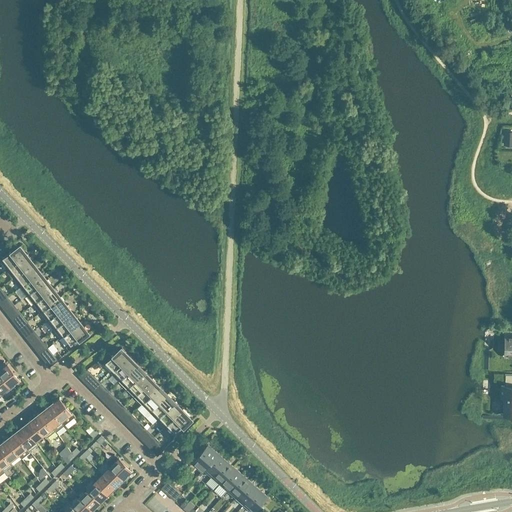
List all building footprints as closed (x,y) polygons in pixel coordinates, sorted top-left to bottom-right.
[(470,9),(482,5),(480,0),(469,4),(470,9)] [(0,261),(7,270),(27,254),(20,245),(6,254),(3,250),(0,251),(0,261)] [(13,278),(34,262),(27,254),(7,270),(13,278)] [(20,287),(40,271),(34,262),(13,278),(20,287)] [(27,295),(47,279),(40,271),(20,287),(27,295)] [(33,304),(54,288),(47,279),(27,295),(33,304)] [(40,312),(60,296),(54,288),(33,304),(40,312)] [(47,321),(67,305),(60,296),(40,312),(47,321)] [(6,311),(13,306),(11,302),(4,308),(6,311)] [(53,329),(74,313),(67,305),(47,321),(53,329)] [(9,314),(16,309),(13,306),(6,311),(9,314)] [(60,338),(80,322),(74,313),(53,329),(60,338)] [(32,324),(35,329),(44,322),(40,317),(32,324)] [(20,328),(27,323),(24,319),(17,325),(20,328)] [(70,344),(87,331),(80,322),(60,338),(64,336),(70,344)] [(22,331),(29,326),(27,323),(20,328),(22,331)] [(33,345),(40,340),(38,336),(30,342),(33,345)] [(502,352),(502,356),(511,356),(511,336),(503,336),(503,340),(502,352)] [(35,348),(43,343),(40,340),(33,345),(35,348)] [(52,349),(57,357),(65,352),(60,344),(52,349)] [(111,374),(130,356),(122,348),(111,356),(108,352),(97,361),(100,366),(105,362),(114,370),(111,373),(111,374)] [(49,367),(57,361),(53,355),(45,362),(49,367)] [(119,381),(137,363),(130,356),(111,374),(119,381)] [(18,380),(4,361),(0,363),(0,374),(9,387),(18,380)] [(126,389),(144,371),(137,363),(119,381),(126,389)] [(84,382),(92,374),(87,369),(78,376),(84,382)] [(134,396),(152,378),(144,371),(126,389),(134,396)] [(9,387),(0,374),(0,391),(1,393),(9,387)] [(503,414),(511,414),(511,374),(505,374),(504,385),(501,385),(501,397),(504,397),(503,414)] [(141,404),(160,386),(152,378),(134,396),(141,404)] [(96,394),(104,386),(101,383),(93,391),(96,394)] [(149,412),(167,394),(160,386),(141,404),(149,412)] [(159,416),(175,401),(167,394),(149,412),(157,420),(160,417),(159,416)] [(108,406),(116,399),(114,396),(106,404),(108,406)] [(71,413),(57,399),(49,406),(64,425),(75,417),(71,413)] [(111,409),(119,401),(116,399),(108,406),(111,409)] [(167,424),(182,409),(175,401),(159,416),(160,417),(167,424)] [(64,425),(49,406),(40,412),(55,431),(56,431),(64,425)] [(182,425),(190,417),(182,409),(167,424),(175,432),(177,434),(178,435),(185,428),(185,427),(184,427),(182,425)] [(124,422),(131,414),(129,411),(121,419),(124,422)] [(55,431),(40,412),(32,419),(46,438),(55,431)] [(126,424),(134,416),(131,414),(124,422),(126,424)] [(98,418),(92,424),(98,429),(103,423),(98,418)] [(46,438),(32,419),(23,426),(38,444),(36,441),(43,435),(46,438)] [(38,444),(23,426),(15,432),(29,451),(38,444)] [(139,437),(147,429),(144,427),(136,434),(139,437)] [(93,438),(98,433),(97,431),(94,429),(89,434),(93,438)] [(141,440),(149,432),(147,429),(139,437),(141,440)] [(15,432),(6,439),(18,455),(22,459),(30,452),(29,451),(15,432)] [(100,444),(104,440),(105,439),(102,436),(101,435),(96,440),(100,444)] [(18,455),(6,439),(0,443),(0,448),(10,461),(18,455)] [(157,456),(165,448),(160,443),(153,451),(157,456)] [(193,461),(202,470),(217,453),(208,444),(193,461)] [(75,456),(80,451),(76,447),(71,452),(75,456)] [(13,465),(10,461),(0,448),(0,466),(1,468),(4,472),(7,476),(11,473),(7,469),(13,465)] [(66,457),(70,460),(75,456),(71,452),(66,457)] [(211,477),(225,460),(217,453),(202,470),(211,477)] [(130,471),(118,458),(110,466),(122,479),(130,471)] [(219,484),(233,467),(225,460),(211,477),(219,484)] [(59,471),(64,466),(61,463),(56,467),(59,471)] [(170,473),(183,468),(181,463),(169,468),(170,473)] [(122,479),(110,466),(102,474),(115,486),(122,479)] [(55,476),(59,471),(56,467),(51,472),(55,476)] [(227,491),(242,474),(233,467),(219,484),(227,491)] [(115,486),(102,474),(95,481),(92,478),(107,494),(115,486)] [(235,498),(250,481),(242,474),(227,491),(235,498)] [(44,486),(49,482),(45,478),(40,483),(44,486)] [(107,494),(92,478),(84,486),(99,502),(107,494)] [(173,486),(167,481),(160,488),(161,489),(167,494),(173,486)] [(243,505),(258,488),(250,481),(235,498),(243,505)] [(44,486),(40,483),(36,487),(39,491),(44,486)] [(99,502),(84,486),(86,489),(79,496),(92,509),(99,502)] [(258,488),(243,505),(251,511),(266,496),(258,488)] [(28,502),(33,497),(30,493),(25,498),(28,502)] [(88,511),(92,509),(79,496),(72,504),(69,501),(79,511),(88,511)] [(24,506),(28,502),(25,498),(20,503),(24,506)] [(79,511),(69,501),(61,509),(63,511),(79,511)] [(9,511),(14,506),(10,503),(5,508),(9,511)]
